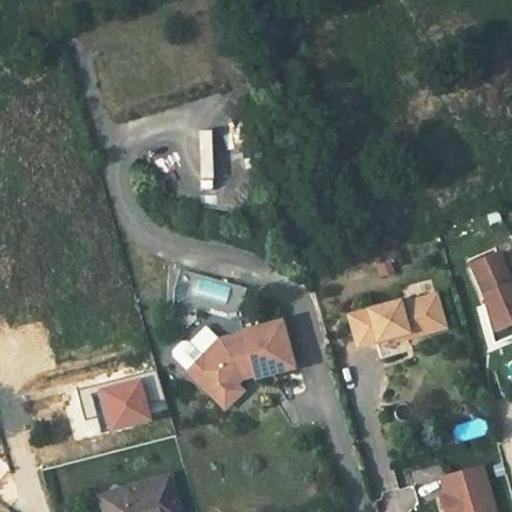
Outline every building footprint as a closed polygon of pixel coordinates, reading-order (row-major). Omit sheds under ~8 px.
[(511,284),(511,285),(499,254),(472,266),(488,304),(486,305),(497,331),(511,324),(511,284)] [(187,289),(223,301),(228,284),(193,272),(187,289)] [(397,301),(348,315),(356,347),(376,341),(380,357),(446,339),(433,294),(397,304),(397,301)] [(511,324),(497,331),(486,305),(478,308),(494,346),(511,337),(511,324)] [(243,336),(216,341),(199,359),(185,345),(178,345),(171,352),(171,359),(214,401),(220,399),(234,385),(240,379),(253,376),(253,379),(292,368),(281,322),(242,331),(243,336)] [(155,371),(77,390),(84,421),(97,417),(101,433),(150,421),(147,411),(164,407),(155,371)] [(241,392),(234,385),(220,399),(214,401),(223,409),(241,392)] [(460,441),(481,435),(478,422),(456,428),(460,441)] [(492,511),(480,468),(436,480),(444,511),(492,511)] [(176,511),(166,477),(98,496),(103,511),(176,511)]
